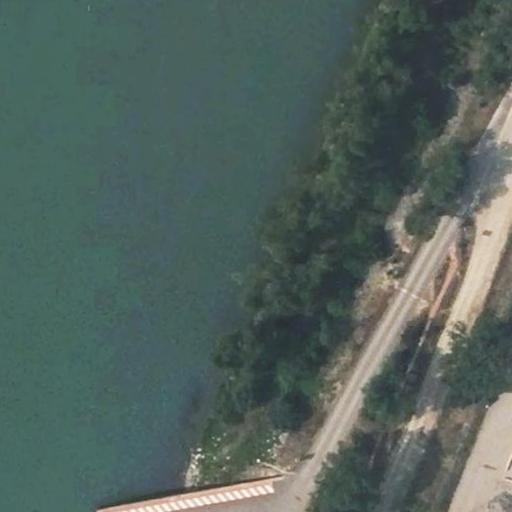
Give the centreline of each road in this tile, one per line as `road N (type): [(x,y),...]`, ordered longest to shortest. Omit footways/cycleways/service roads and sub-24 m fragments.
road 1 (track): [(237,478),(440,0)]
road 2 (track): [(379,511),(511,184)]
road 3 (track): [(298,511),(443,224)]
